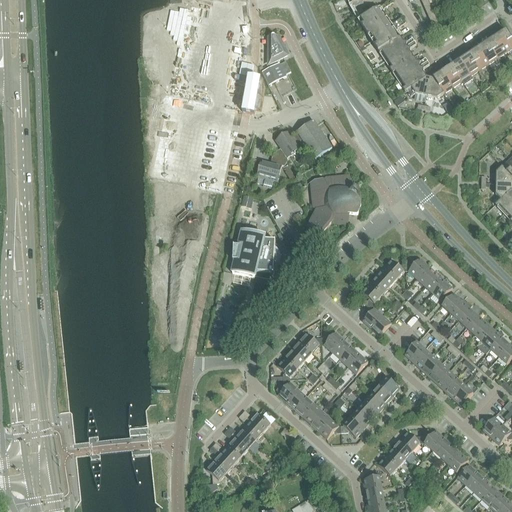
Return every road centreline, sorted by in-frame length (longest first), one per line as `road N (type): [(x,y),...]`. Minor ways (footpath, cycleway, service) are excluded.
road 1 (secondary): [(52,464),(33,291),(26,81)]
road 2 (secondary): [(4,81),(11,348),(24,461)]
road 3 (residential): [(359,511),(349,473),(256,390)]
road 4 (residential): [(397,0),(434,57),(505,11)]
road 5 (unclassified): [(178,511),(189,366)]
road 6 (tertiary): [(412,200),(511,293)]
road 7 (residential): [(312,288),(412,200)]
road 8 (tertiary): [(342,89),(412,200)]
road 9 (tertiary): [(423,191),(342,89)]
road 10 (tertiary): [(511,287),(423,191)]
